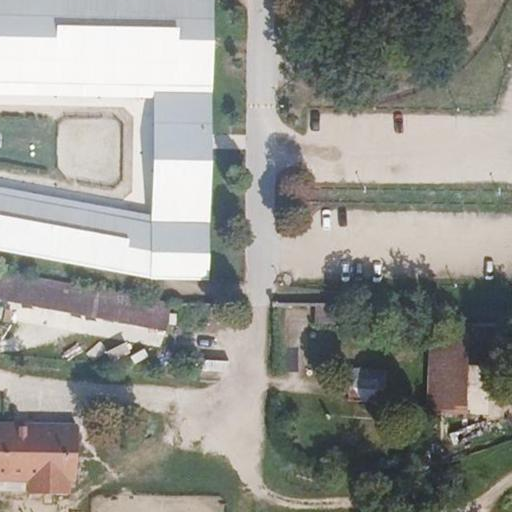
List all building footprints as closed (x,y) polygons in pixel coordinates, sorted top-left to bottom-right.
[(0,0),(0,97),(152,102),(150,220),(0,191),(0,254),(149,284),(206,283),(211,0),(0,0)] [(113,296),(0,273),(0,301),(168,330),(173,303),(168,303),(131,298),(113,296)] [(482,362),(482,324),(422,324),(422,411),(457,411),(457,361),(482,362)] [(375,403),(377,392),(365,390),(367,373),(344,369),(342,382),(357,384),(355,399),(375,403)] [(365,390),(377,392),(380,375),(367,373),(365,390)] [(75,483),(76,427),(0,425),(0,471),(24,472),(24,492),(67,493),(67,483),(75,483)]
